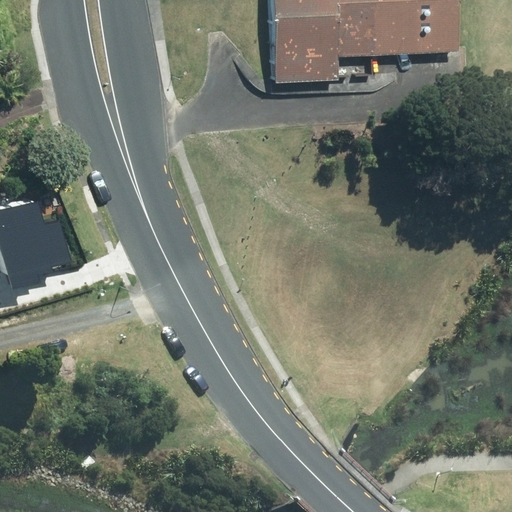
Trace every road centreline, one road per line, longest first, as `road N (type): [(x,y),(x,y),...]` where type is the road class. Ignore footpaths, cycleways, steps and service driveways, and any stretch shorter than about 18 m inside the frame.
road 1 (tertiary): [(356,511),(237,381),(183,292),(134,179)]
road 2 (unknown): [(91,125),(142,142),(186,120),(400,102),(443,88)]
road 3 (tertiary): [(134,179),(91,125),(71,56),(67,0)]
road 4 (tertiary): [(122,0),(142,142),(134,179)]
